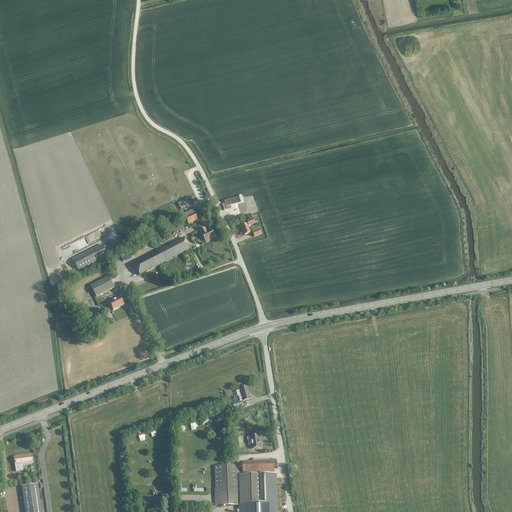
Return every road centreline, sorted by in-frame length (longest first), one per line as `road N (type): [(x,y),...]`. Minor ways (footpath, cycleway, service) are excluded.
road 1 (unclassified): [(264,326),(198,166),(140,107),(132,61),(138,0)]
road 2 (secondary): [(0,430),(264,326)]
road 3 (secondary): [(264,326),(511,280)]
road 4 (unclassified): [(290,511),(264,326)]
